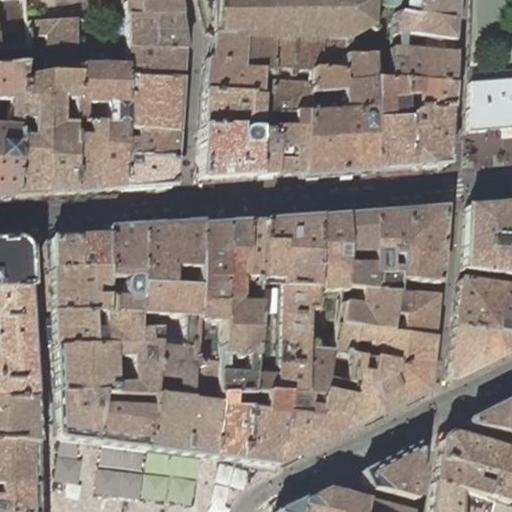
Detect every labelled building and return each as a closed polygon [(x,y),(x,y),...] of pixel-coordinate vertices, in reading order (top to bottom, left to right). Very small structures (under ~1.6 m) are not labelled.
[(0,0),(0,52),(14,51),(25,50),(24,37),(23,25),(21,0),(20,0),(0,0)] [(20,0),(21,0),(23,25),(67,22),(72,22),(100,21),(97,0),(20,0)] [(97,0),(100,21),(108,20),(106,0),(97,0)] [(122,5),(123,19),(135,19),(176,16),(173,0),(133,0),(134,5),(128,5),(128,0),(122,1),(122,5)] [(193,0),(213,0),(213,2),(211,28),(211,33),(209,31),(205,35),(209,40),(210,36),(242,38),(251,39),(269,40),(267,73),(267,76),(270,76),(272,76),(272,70),(285,71),(285,76),(290,77),(291,72),(305,72),(308,72),(308,78),(313,78),(313,72),(335,74),(338,78),(342,74),(343,59),(345,59),(346,40),(365,30),(372,35),(376,29),(369,25),(370,7),(401,9),(402,0),(193,0)] [(412,0),(402,0),(401,9),(406,9),(406,17),(405,18),(411,19),(449,24),(450,2),(414,0),(412,0)] [(405,18),(406,17),(393,15),(389,38),(366,39),(346,40),(345,59),(367,59),(386,59),(385,72),(384,83),(399,83),(447,89),(448,58),(391,52),(392,38),(406,39),(449,45),(449,24),(411,19),(405,18)] [(122,29),(122,48),(122,51),(122,52),(179,53),(182,53),(181,48),(176,16),(135,19),(123,19),(114,20),(113,29),(122,29)] [(25,50),(14,51),(17,69),(16,81),(8,201),(23,200),(38,199),(42,78),(71,78),(71,71),(72,62),(72,48),(72,22),(67,22),(23,25),(24,37),(25,50)] [(210,36),(209,40),(207,60),(258,63),(258,73),(267,73),(269,40),(251,39),(242,38),(210,36)] [(83,48),(72,48),(72,62),(71,71),(71,78),(69,104),(68,128),(81,128),(97,129),(94,195),(106,194),(118,193),(120,161),(120,144),(121,135),(121,131),(122,105),(122,95),(122,80),(122,72),(111,71),(111,58),(111,51),(122,51),(122,48),(111,48),(103,48),(83,48)] [(0,201),(8,201),(16,81),(17,69),(14,51),(0,52),(0,201)] [(179,53),(122,52),(122,72),(122,80),(129,80),(177,82),(179,53)] [(367,59),(345,59),(343,59),(342,74),(338,78),(335,74),(313,72),(313,78),(308,78),(308,72),(305,72),(291,72),(290,77),(285,76),(285,71),(272,70),(272,76),(270,76),(269,81),(268,101),(267,115),(282,115),(290,115),(303,114),(298,180),(313,179),(335,177),(371,174),(370,124),(368,83),(384,83),(385,72),(386,59),(367,59)] [(258,63),(207,60),(204,60),(200,94),(256,100),(268,101),(269,81),(270,76),(267,76),(267,73),(258,73),(258,63)] [(42,78),(38,199),(51,198),(65,197),(68,141),(68,131),(68,128),(69,104),(71,78),(42,78)] [(129,80),(122,80),(122,95),(122,105),(121,131),(121,135),(131,135),(173,137),(177,82),(129,80)] [(511,128),(511,81),(466,85),(464,131),(511,128)] [(399,83),(384,83),(368,83),(370,124),(371,174),(389,173),(406,172),(402,123),(402,121),(401,102),(400,101),(399,83)] [(447,89),(399,83),(400,101),(401,102),(402,121),(404,118),(405,117),(406,116),(407,116),(408,115),(409,115),(410,115),(410,114),(411,114),(446,112),(447,89)] [(267,115),(268,101),(256,100),(200,94),(197,131),(232,131),(243,132),(252,133),(255,134),(266,135),(267,115)] [(402,123),(406,172),(423,170),(438,169),(441,169),(442,168),(442,167),(446,112),(411,114),(410,114),(410,115),(409,115),(408,115),(407,116),(406,116),(405,117),(404,118),(402,121),(402,123)] [(282,115),(267,115),(266,135),(272,135),(271,177),(269,178),(269,182),(284,181),(298,180),(303,114),(290,115),(282,115)] [(81,128),(68,128),(68,131),(68,141),(65,197),(79,196),(94,195),(97,129),(81,128)] [(232,131),(197,131),(193,182),(194,182),(194,183),(195,183),(209,182),(232,180),(237,180),(252,179),(252,133),(243,132),(232,131)] [(252,133),(252,179),(260,179),(269,178),(271,177),(272,135),(266,135),(255,134),(252,133)] [(131,135),(121,135),(120,144),(120,161),(171,163),(173,137),(131,135)] [(120,161),(118,193),(143,191),(168,190),(169,189),(170,188),(171,163),(120,161)] [(511,239),(507,239),(510,206),(501,206),(480,208),(463,209),(459,272),(511,277),(511,239)] [(395,296),(433,300),(433,299),(396,295),(396,283),(434,287),(440,210),(414,212),(388,214),(368,216),(369,294),(395,296)] [(340,291),(357,293),(369,294),(368,216),(354,217),(340,218),(340,291)] [(321,381),(343,386),(347,358),(327,354),(333,327),(337,327),(340,306),(340,291),(340,218),(326,219),(312,220),(310,289),(309,314),(302,314),(299,397),(307,397),(318,398),(321,381)] [(282,397),(299,397),(302,314),(309,314),(310,289),(312,220),(285,222),(257,224),(255,279),(255,281),(254,304),(250,361),(250,364),(248,396),(262,395),(282,397)] [(255,279),(257,224),(249,224),(241,225),(238,278),(255,279)] [(133,315),(133,318),(132,329),(137,330),(139,315),(178,318),(175,352),(188,354),(191,319),(194,283),(196,229),(198,228),(198,225),(167,227),(136,229),(133,315)] [(246,396),(248,396),(250,364),(250,361),(254,304),(255,281),(255,279),(238,278),(241,225),(231,226),(221,227),(217,284),(216,303),(215,311),(215,353),(215,361),(215,366),(214,393),(214,397),(216,397),(229,397),(246,396)] [(208,228),(198,228),(196,229),(194,283),(191,319),(188,354),(187,364),(196,365),(203,365),(215,366),(215,361),(215,353),(215,311),(216,303),(217,284),(221,227),(208,228)] [(104,298),(103,316),(133,318),(133,315),(136,229),(119,230),(102,231),(101,236),(103,236),(103,271),(104,288),(104,298)] [(73,271),(103,271),(103,236),(101,236),(87,237),(73,238),(73,271)] [(48,271),(73,271),(73,238),(61,239),(50,240),(49,240),(48,240),(48,241),(47,241),(47,242),(47,243),(47,257),(48,271)] [(0,293),(22,291),(20,255),(20,254),(19,253),(19,252),(19,251),(18,250),(17,249),(16,248),(15,247),(14,247),(14,246),(13,245),(12,245),(11,244),(10,244),(9,243),(8,243),(7,243),(0,243),(0,293)] [(100,316),(103,316),(104,298),(104,288),(103,271),(73,271),(48,271),(48,294),(49,316),(88,316),(100,316)] [(456,282),(450,329),(504,338),(510,301),(511,290),(511,288),(459,282),(456,282)] [(0,402),(30,402),(26,347),(22,291),(0,293),(0,402)] [(352,329),(430,341),(433,300),(395,296),(369,294),(357,293),(357,308),(340,306),(337,327),(352,329)] [(133,318),(103,316),(100,316),(88,316),(49,316),(50,333),(51,346),(51,352),(132,348),(154,345),(156,331),(137,330),(132,329),(133,318)] [(421,395),(430,341),(352,329),(337,327),(333,327),(327,354),(347,358),(343,386),(351,388),(348,404),(342,435),(421,395)] [(449,382),(511,351),(511,347),(509,338),(504,338),(450,329),(444,379),(444,381),(445,382),(446,382),(447,383),(449,383),(449,382)] [(132,348),(51,352),(52,373),(53,394),(97,396),(111,397),(149,399),(149,397),(151,377),(154,350),(154,345),(132,348)] [(188,354),(175,352),(154,350),(151,377),(178,381),(177,401),(149,397),(149,399),(148,410),(147,421),(142,452),(183,457),(210,461),(215,408),(216,397),(214,397),(214,393),(215,366),(203,365),(196,365),(187,364),(188,354)] [(274,468),(342,435),(348,404),(351,388),(343,386),(321,381),(318,398),(307,397),(299,397),(282,397),(274,468)] [(97,396),(53,394),(55,438),(55,439),(57,440),(57,441),(58,441),(90,445),(96,407),(97,396)] [(272,469),(274,468),(282,397),(262,395),(248,396),(246,396),(244,412),(239,465),(272,469)] [(96,407),(90,445),(142,452),(147,421),(148,410),(149,399),(111,397),(97,396),(96,407)] [(215,408),(210,461),(239,465),(244,412),(246,396),(229,397),(216,397),(215,408)] [(511,437),(511,397),(465,421),(464,422),(464,423),(464,424),(464,425),(465,425),(465,426),(511,437)] [(0,445),(32,446),(32,438),(31,424),(30,402),(0,402),(0,445)] [(436,446),(434,462),(475,473),(489,477),(482,499),(501,506),(502,500),(505,491),(508,482),(511,469),(511,453),(484,446),(451,436),(450,436),(449,436),(447,436),(446,436),(445,437),(444,437),(443,437),(442,438),(442,439),(441,439),(440,440),(439,440),(438,441),(437,442),(437,443),(436,444),(436,445),(436,446)] [(0,445),(0,487),(33,488),(32,446),(0,445)] [(413,447),(357,474),(365,491),(406,502),(407,502),(408,502),(409,502),(410,502),(411,502),(411,501),(413,486),(417,449),(416,449),(416,448),(415,447),(414,447),(413,447)] [(434,462),(431,485),(456,492),(482,499),(489,477),(475,473),(434,462)] [(365,491),(357,474),(337,484),(339,486),(365,491)] [(142,476),(140,503),(191,506),(193,479),(142,476)] [(502,500),(501,506),(508,509),(510,510),(511,510),(511,483),(508,482),(505,491),(502,500)] [(431,485),(427,511),(456,511),(456,492),(431,485)] [(0,511),(32,511),(33,488),(0,487),(0,511)] [(359,511),(362,503),(321,491),(299,502),(297,511),(359,511)] [(511,511),(511,510),(510,510),(508,509),(501,506),(482,499),(456,492),(456,511),(511,511)] [(297,511),(299,502),(278,511),(297,511)] [(394,511),(362,503),(359,511),(394,511)]
